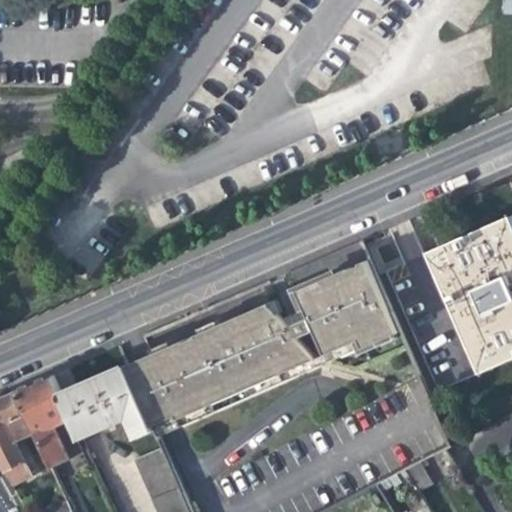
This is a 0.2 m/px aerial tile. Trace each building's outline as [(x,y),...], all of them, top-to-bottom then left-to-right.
[(511,0),(501,0),(502,14),(511,13),(511,0)] [(511,219),(448,248),(469,297),(498,367),(511,360),(511,219)] [(398,324),(371,259),(299,290),(304,300),(307,308),(311,317),(317,331),(328,354),(398,324)] [(126,366),(154,430),(184,418),(311,362),(297,340),(284,318),(280,312),(274,301),(155,353),(126,366)] [(307,308),(284,318),(297,340),(317,331),(311,317),(307,308)] [(155,431),(154,430),(126,366),(92,381),(80,386),(62,394),(73,418),(83,440),(99,433),(130,420),(139,440),(155,431)] [(54,426),(73,418),(62,394),(53,375),(37,382),(17,391),(36,434),(52,468),(61,465),(69,461),(54,426)] [(18,442),(36,434),(17,391),(0,398),(0,462),(13,486),(33,477),(18,442)] [(453,446),(451,448),(445,450),(458,472),(466,468),(453,446)] [(157,511),(190,511),(184,499),(162,449),(135,461),(157,511)] [(64,474),(61,465),(52,468),(57,478),(64,474)] [(461,477),(475,500),(489,492),(474,468),(461,477)] [(411,477),(407,471),(398,475),(402,482),(411,477)] [(391,479),(379,485),(391,507),(403,500),(391,479)] [(72,511),(68,503),(49,511),(72,511)]
